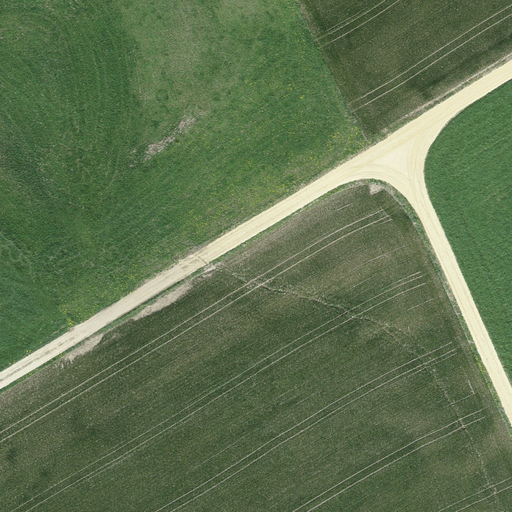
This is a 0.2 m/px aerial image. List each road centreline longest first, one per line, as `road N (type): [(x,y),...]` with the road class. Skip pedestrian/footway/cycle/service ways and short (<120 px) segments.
road 1 (track): [(0,380),(511,74)]
road 2 (track): [(393,146),(511,410)]
